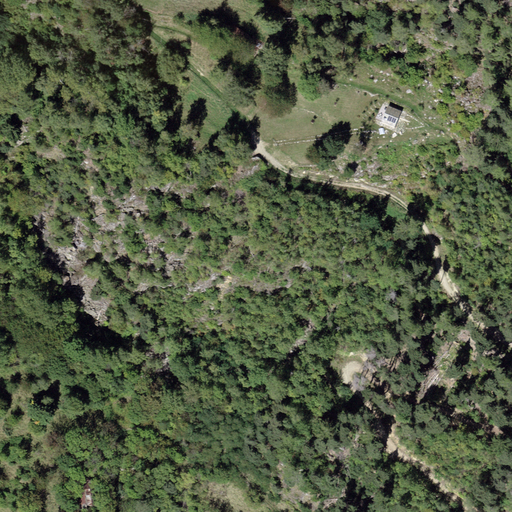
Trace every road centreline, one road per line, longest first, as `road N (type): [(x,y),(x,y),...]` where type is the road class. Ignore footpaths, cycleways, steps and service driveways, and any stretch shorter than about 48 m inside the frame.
road 1 (track): [(439,265),(421,221),(401,202),(274,164),(205,75),(141,20)]
road 2 (track): [(387,437),(344,374),(349,362),(475,427),(511,434)]
